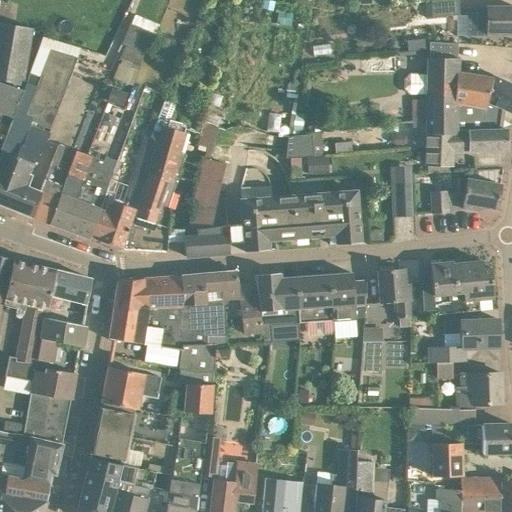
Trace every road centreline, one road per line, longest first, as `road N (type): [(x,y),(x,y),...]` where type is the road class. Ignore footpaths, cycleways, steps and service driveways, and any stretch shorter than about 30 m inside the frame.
road 1 (residential): [(104,267),(506,235)]
road 2 (residential): [(104,267),(55,511)]
